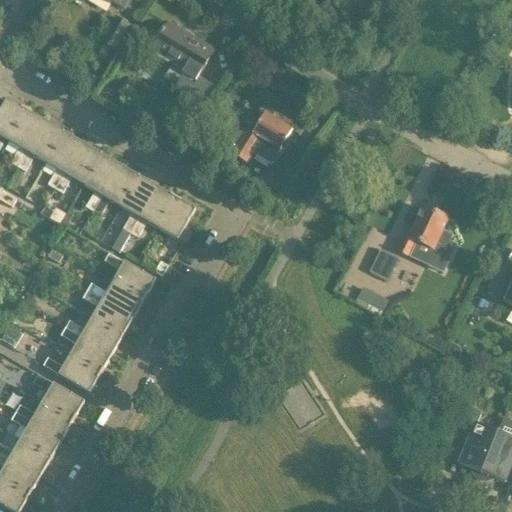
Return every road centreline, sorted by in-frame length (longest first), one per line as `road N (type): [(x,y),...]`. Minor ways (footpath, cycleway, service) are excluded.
road 1 (residential): [(65,511),(240,211),(0,67)]
road 2 (residential): [(511,180),(362,106),(225,0)]
